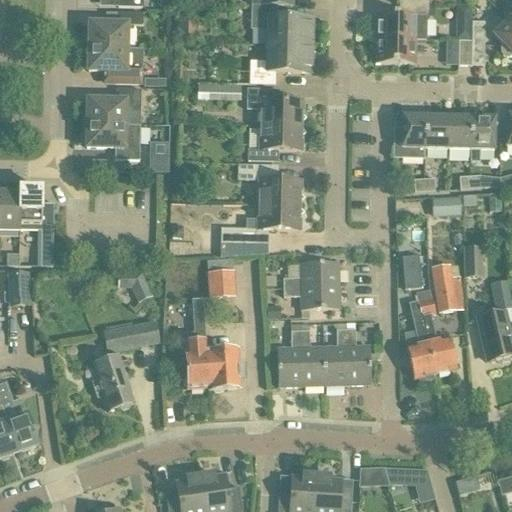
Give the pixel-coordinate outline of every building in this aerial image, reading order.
[(118,0),(118,9),(142,10),(142,0),(118,0)] [(293,0),(251,0),(251,8),(277,9),(293,9),(293,0)] [(375,17),(374,42),(414,43),(426,43),(427,17),(428,7),(399,6),(398,17),(375,17)] [(456,14),(463,22),(471,22),(471,7),(456,7),(456,14)] [(511,24),(511,8),(510,7),(503,14),(509,19),(508,20),(511,24)] [(267,32),(267,49),(311,50),(312,22),(277,21),(277,9),(251,8),(250,32),(267,32)] [(89,41),(87,41),(87,49),(126,50),(127,27),(142,28),(142,15),(118,15),(117,27),(90,26),(89,41)] [(509,58),(511,56),(511,24),(508,20),(492,36),(502,45),(500,49),(500,53),(502,56),(505,58),(509,58)] [(471,43),(471,56),(484,57),(485,24),(471,24),(471,43)] [(413,67),(414,43),(374,42),(374,66),(413,67)] [(470,68),(471,56),(471,43),(458,42),(458,67),(470,68)] [(141,86),(142,51),(126,50),(87,49),(86,58),(89,58),(88,73),(117,73),(117,85),(141,86)] [(310,76),(311,50),(267,49),(267,64),(249,63),(249,88),(274,88),(274,75),(310,76)] [(198,95),(241,96),(241,87),(198,86),(198,95)] [(88,117),(85,117),(85,126),(124,127),(125,114),(140,114),(140,92),(116,92),(116,103),(88,102),(88,117)] [(301,129),(302,105),(274,104),(274,92),(247,92),(246,113),(261,113),(260,128),(301,129)] [(392,131),(392,151),(400,151),(400,161),(422,161),(422,151),(423,151),(423,119),(400,119),(400,131),(392,131)] [(423,151),(446,151),(446,120),(423,119),(423,151)] [(446,151),(468,151),(469,120),(446,120),(446,151)] [(492,152),(492,120),(469,120),(468,151),(470,151),(470,164),(479,164),(479,152),(492,152)] [(85,134),(87,134),(87,149),(115,150),(115,162),(139,163),(139,128),(124,127),(85,126),(85,134)] [(301,129),(260,128),(260,154),(247,153),(247,165),(273,166),(273,154),(301,155),(301,129)] [(150,159),(149,175),(156,175),(159,175),(165,175),(168,175),(168,159),(166,159),(150,159)] [(92,173),(106,173),(107,162),(93,161),(92,173)] [(259,183),(258,208),(299,209),(300,184),(273,184),(273,169),(238,168),(237,183),(259,183)] [(511,188),(511,176),(499,180),(500,189),(511,188)] [(469,191),(468,178),(459,179),(460,192),(469,191)] [(469,191),(480,190),(479,178),(468,178),(469,191)] [(434,180),(423,181),(423,194),(434,193),(434,180)] [(423,194),(423,181),(413,182),(414,194),(423,194)] [(19,191),(19,196),(19,227),(20,227),(20,232),(41,232),(41,237),(40,269),(53,269),(53,237),(54,205),(42,205),(42,191),(19,191)] [(0,231),(20,232),(20,227),(19,227),(19,196),(0,195),(0,231)] [(434,218),(460,217),(459,200),(433,201),(434,218)] [(221,231),(221,247),(267,248),(268,233),(298,234),(299,209),(258,208),(258,221),(245,221),(245,231),(221,231)] [(483,280),(482,250),(464,251),(465,281),(483,280)] [(19,269),(19,257),(7,256),(6,268),(19,269)] [(404,292),(421,290),(418,258),(401,259),(404,292)] [(235,299),(234,273),(233,273),(232,261),(207,262),(208,275),(207,275),(208,301),(235,299)] [(283,292),(338,290),(338,267),(299,268),(300,282),(282,282),(283,292)] [(455,312),(463,311),(459,280),(450,281),(448,268),(432,271),(434,283),(433,283),(438,315),(455,313),(455,312)] [(30,309),(28,275),(7,276),(9,310),(30,309)] [(118,275),(118,291),(131,291),(138,306),(152,299),(142,276),(118,275)] [(506,283),(491,286),(496,313),(511,310),(506,283)] [(301,315),(339,314),(338,290),(283,292),(283,301),(300,301),(301,315)] [(435,377),(456,372),(449,340),(436,343),(430,317),(435,316),(431,300),(429,292),(416,295),(418,303),(435,377)] [(207,393),(206,356),(205,339),(203,301),(191,302),(194,335),(184,335),(185,356),(186,394),(207,393)] [(433,382),(433,378),(435,377),(418,303),(408,306),(415,331),(419,347),(406,350),(414,382),(419,381),(419,385),(433,382)] [(511,345),(505,316),(478,322),(488,365),(498,362),(501,365),(509,363),(511,359),(511,345)] [(160,346),(156,324),(133,328),(132,325),(105,330),(106,333),(103,334),(103,336),(108,364),(93,368),(98,383),(93,385),(98,400),(103,399),(108,414),(118,411),(122,413),(128,411),(129,407),(133,406),(118,360),(115,361),(114,355),(160,346)] [(308,334),(300,335),(301,389),(324,389),(323,352),(309,352),(308,334)] [(337,352),(323,352),(324,389),(346,388),(345,334),(336,334),(337,352)] [(354,334),(345,334),(346,388),(370,388),(369,351),(355,351),(354,334)] [(301,389),(300,335),(290,335),(291,353),(277,353),(278,390),(301,389)] [(237,354),(206,356),(207,393),(207,395),(212,394),(214,396),(221,396),(223,394),(239,393),(237,354)] [(6,382),(0,384),(0,401),(18,455),(37,449),(25,413),(22,406),(21,401),(14,404),(6,382)] [(0,461),(18,455),(0,401),(0,461)] [(360,471),(359,489),(360,489),(388,488),(414,488),(419,506),(434,502),(427,472),(384,470),(360,471)] [(213,476),(199,478),(204,511),(241,511),(238,490),(226,491),(224,477),(213,479),(213,476)] [(302,480),(291,479),(290,493),(278,493),(277,511),(313,511),(316,477),(302,476),(302,480)] [(330,478),(316,477),(313,511),(350,511),(351,504),(351,497),(339,497),(340,482),(329,481),(330,478)] [(178,499),(166,501),(167,511),(204,511),(199,478),(186,480),(186,483),(176,485),(178,499)]
